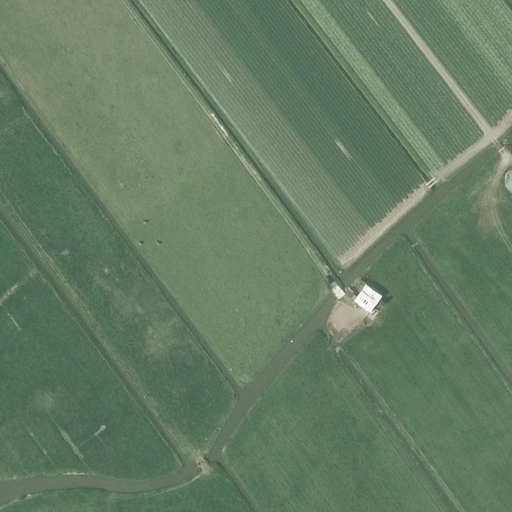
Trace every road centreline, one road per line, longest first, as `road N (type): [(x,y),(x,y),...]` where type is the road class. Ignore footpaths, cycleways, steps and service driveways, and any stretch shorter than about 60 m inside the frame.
road 1 (track): [(342,291),(120,0)]
road 2 (track): [(493,139),(385,0)]
